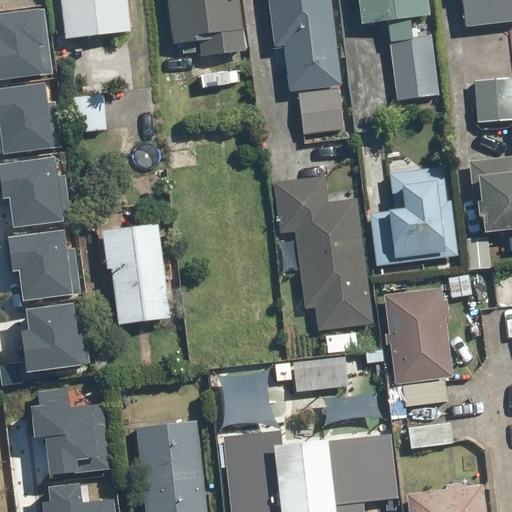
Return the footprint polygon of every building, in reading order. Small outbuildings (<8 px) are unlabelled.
[(127,0),(61,0),(66,39),(132,32),(127,0)] [(246,50),(239,0),(168,0),(174,44),(200,41),(202,55),(246,50)] [(341,85),(331,0),(267,0),(273,47),(285,46),(290,91),(341,85)] [(429,14),(426,0),(357,0),(361,24),(386,20),(397,100),(440,94),(431,34),(412,37),(409,17),(429,14)] [(511,0),(461,0),(464,26),(511,20),(511,0)] [(0,14),(0,81),(50,76),(43,10),(0,14)] [(511,122),(511,78),(475,79),(475,123),(511,122)] [(53,146),(45,84),(0,90),(0,124),(2,124),(6,153),(53,146)] [(344,129),(340,89),(299,93),(303,133),(344,129)] [(108,128),(105,94),(72,96),(75,131),(108,128)] [(64,216),(56,154),(0,161),(0,164),(4,195),(13,194),(17,223),(64,216)] [(511,158),(511,156),(469,161),(472,190),(477,189),(483,233),(511,229),(511,158)] [(447,201),(442,165),(389,172),(394,210),(370,213),(377,265),(458,255),(451,201),(447,201)] [(374,323),(358,198),(329,202),(326,175),(274,181),(280,233),(295,231),(305,308),(315,307),(318,330),(374,323)] [(169,317),(158,223),(102,230),(107,269),(112,268),(118,323),(169,317)] [(73,288),(65,226),(9,233),(13,267),(22,265),(26,294),(73,288)] [(469,274),(445,279),(454,328),(478,324),(469,274)] [(453,377),(442,286),(383,292),(394,384),(402,383),(405,405),(447,400),(444,378),(453,377)] [(27,370),(83,362),(75,300),(27,306),(30,325),(21,326),(27,370)] [(358,349),(356,331),(326,334),(327,351),(358,349)] [(346,388),(342,359),(290,364),(294,394),(346,388)] [(45,433),(50,471),(83,467),(82,457),(102,455),(95,399),(70,402),(69,392),(48,395),(49,400),(34,402),(38,433),(45,433)] [(138,425),(147,511),(207,511),(198,419),(138,425)] [(448,420),(404,428),(408,452),(452,445),(448,420)] [(278,433),(223,438),(229,511),(361,511),(360,503),(394,500),(388,437),(279,447),(278,433)] [(108,511),(106,494),(80,497),(78,480),(49,483),(51,496),(45,497),(46,511),(108,511)] [(486,511),(482,482),(407,492),(409,511),(486,511)]
